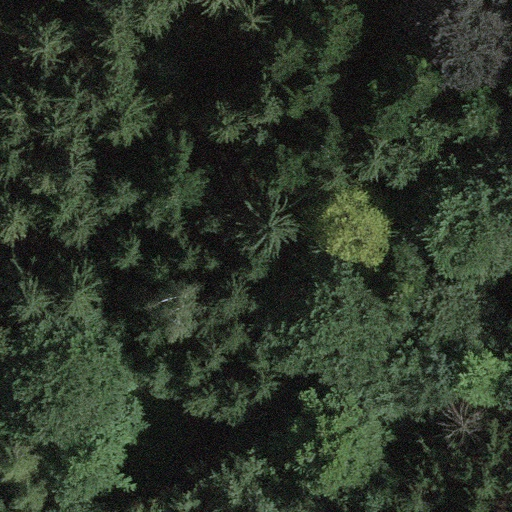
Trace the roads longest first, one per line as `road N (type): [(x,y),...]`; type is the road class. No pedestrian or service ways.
road 1 (track): [(136,511),(241,429),(327,346)]
road 2 (track): [(327,346),(511,184)]
road 3 (track): [(511,369),(374,366),(327,346)]
